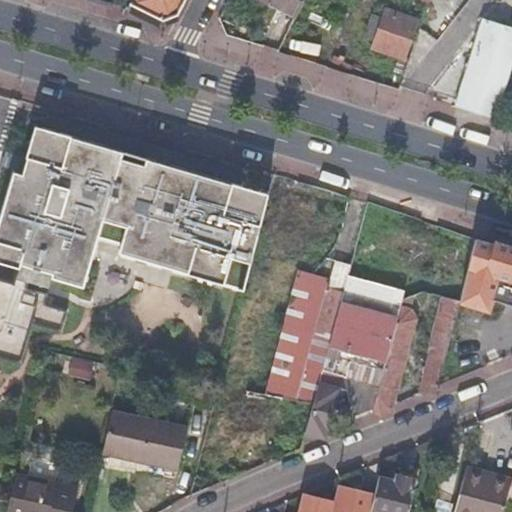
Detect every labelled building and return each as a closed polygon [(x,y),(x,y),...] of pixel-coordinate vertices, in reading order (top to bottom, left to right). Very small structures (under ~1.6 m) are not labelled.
[(131,0),(130,3),(162,17),(175,11),(180,0),(131,0)] [(262,0),(296,18),(305,0),(262,0)] [(384,0),(380,15),(415,26),(423,0),(384,0)] [(449,74),(441,100),(493,116),(510,63),(511,63),(511,9),(493,3),(489,18),(468,12),(465,22),(459,21),(443,72),(449,74)] [(258,232),(268,193),(35,125),(26,156),(27,157),(22,173),(13,170),(0,214),(0,261),(83,285),(94,248),(242,291),(258,232)] [(1,167),(13,170),(22,173),(27,157),(26,156),(5,150),(1,167)] [(370,189),(367,202),(439,223),(442,211),(370,189)] [(288,196),(269,190),(268,193),(258,232),(277,238),(280,232),(308,239),(314,216),(286,208),(288,196)] [(439,223),(367,202),(351,265),(349,270),(362,274),(368,252),(362,249),(363,245),(424,263),(430,265),(433,252),(439,226),(439,223)] [(342,224),(314,216),(308,239),(336,247),(342,224)] [(475,238),(439,226),(433,252),(456,260),(458,260),(469,264),(475,238)] [(492,243),(475,238),(469,264),(465,282),(479,286),(492,243)] [(456,260),(433,252),(430,265),(429,269),(439,272),(451,276),(456,260)] [(465,282),(469,264),(458,260),(451,298),(461,300),(465,282)] [(349,270),(351,265),(335,261),(327,293),(343,297),(349,270)] [(430,265),(424,263),(419,282),(424,292),(429,269),(430,265)] [(439,272),(429,269),(424,292),(434,294),(439,272)] [(362,274),(349,270),(343,297),(331,343),(324,368),(344,372),(350,390),(377,396),(402,316),(405,306),(410,289),(362,274)] [(0,354),(31,362),(48,292),(0,280),(0,354)] [(419,282),(410,289),(405,306),(424,292),(419,282)] [(343,297),(327,293),(315,338),(331,343),(343,297)] [(440,388),(461,300),(451,298),(443,296),(431,352),(433,354),(422,392),(436,396),(439,395),(440,388)] [(44,323),(64,325),(66,310),(45,308),(44,323)] [(411,318),(402,316),(377,396),(374,407),(393,411),(416,331),(411,318)] [(324,368),(313,410),(307,432),(328,437),(339,387),(346,389),(350,390),(344,372),(324,368)] [(266,397),(218,385),(215,397),(226,400),(225,407),(230,409),(229,413),(262,422),(264,417),(279,421),(284,402),(266,397)] [(353,398),(350,390),(346,389),(351,423),(353,423),(355,415),(353,398)] [(377,396),(350,390),(353,398),(355,415),(353,423),(371,417),(374,407),(377,396)] [(185,431),(109,414),(101,452),(137,460),(137,464),(175,472),(185,431)] [(498,511),(501,501),(511,465),(470,454),(465,473),(454,511),(498,511)] [(213,464),(198,460),(189,495),(206,488),(213,464)] [(511,461),(511,465),(501,501),(511,503),(511,461)] [(378,478),(374,497),(371,511),(373,511),(407,511),(417,478),(396,473),(393,482),(378,478)] [(69,511),(75,487),(18,475),(8,511),(69,511)] [(330,511),(370,511),(371,511),(374,497),(336,488),(333,503),(330,511)] [(300,511),(330,511),(333,503),(305,497),(300,511)]
